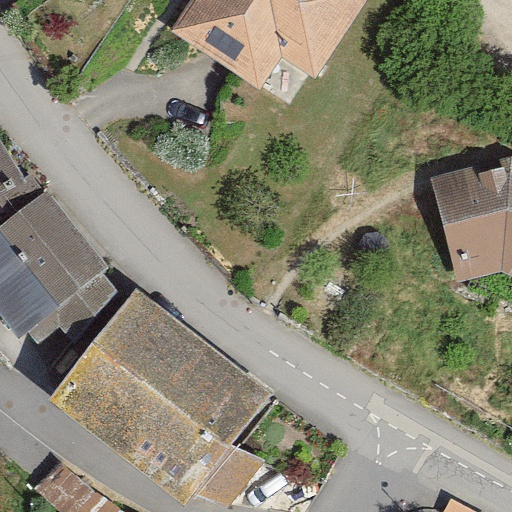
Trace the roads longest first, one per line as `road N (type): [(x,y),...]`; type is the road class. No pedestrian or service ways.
road 1 (residential): [(0,88),(213,312),(401,433)]
road 2 (residential): [(0,388),(175,511)]
road 3 (residential): [(401,433),(511,492)]
